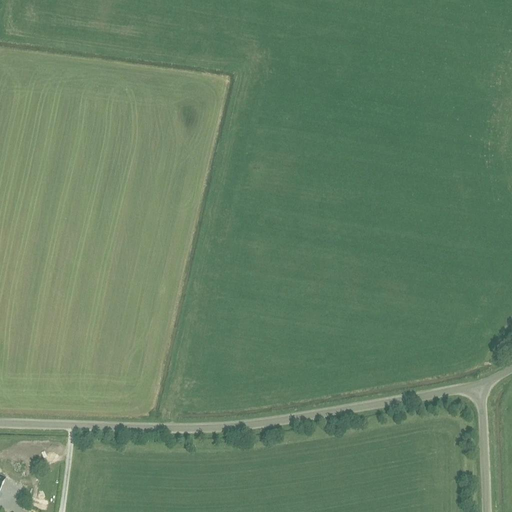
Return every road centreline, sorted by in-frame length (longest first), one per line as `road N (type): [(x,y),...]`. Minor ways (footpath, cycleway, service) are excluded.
road 1 (unclassified): [(0,422),(238,426),(477,385)]
road 2 (unclassified): [(488,511),(477,385)]
